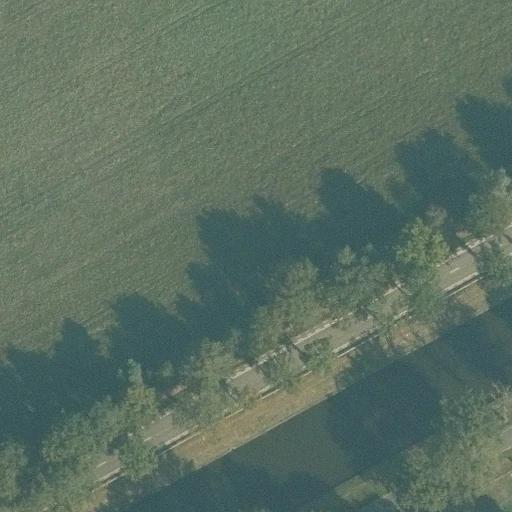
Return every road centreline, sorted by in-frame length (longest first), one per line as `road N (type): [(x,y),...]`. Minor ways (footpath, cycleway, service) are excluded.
road 1 (secondary): [(18,511),(511,239)]
road 2 (unclassified): [(378,511),(511,438)]
